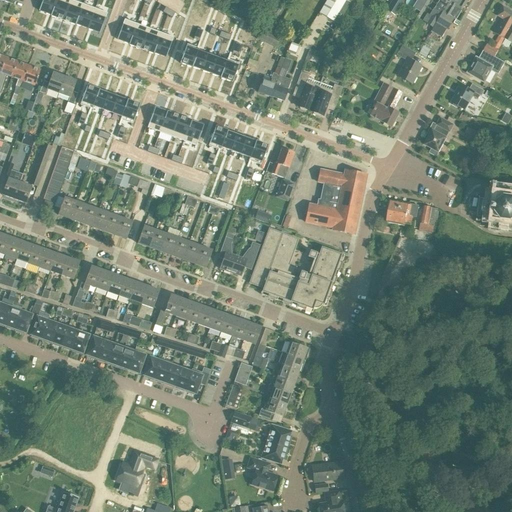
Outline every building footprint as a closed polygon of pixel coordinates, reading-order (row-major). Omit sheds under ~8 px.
[(42,0),(39,11),(44,13),(51,15),(56,0),(42,0)] [(51,15),(51,16),(63,20),(70,0),(56,0),(51,15)] [(72,0),(70,0),(63,20),(76,25),(76,24),(75,24),(83,4),(72,0)] [(259,0),(252,0),(249,7),(254,10),(259,0)] [(338,24),(350,3),(344,0),(327,0),(320,13),(338,24)] [(391,0),(386,10),(395,15),(403,0),(391,0)] [(449,16),(454,6),(461,10),(467,0),(449,0),(447,5),(441,13),(436,21),(435,23),(447,30),(454,19),(449,16)] [(281,5),(275,2),(270,11),(275,14),(281,5)] [(87,29),(95,8),(83,4),(75,24),(76,24),(87,29)] [(511,27),(511,12),(503,7),(497,16),(503,19),(501,22),(500,21),(494,33),(505,39),(510,30),(511,27)] [(95,8),(87,29),(100,33),(107,13),(95,8)] [(426,24),(432,28),(436,21),(441,13),(434,8),(429,15),(431,17),(426,24)] [(208,20),(216,24),(220,15),(212,12),(208,20)] [(153,28),(163,32),(167,18),(158,14),(153,28)] [(124,19),(117,40),(129,44),(137,24),(124,19)] [(225,19),(220,31),(221,31),(226,33),(230,21),(225,19)] [(234,19),(232,26),(243,30),(245,22),(234,19)] [(129,44),(129,45),(141,49),(149,28),(137,24),(129,44)] [(149,28),(141,49),(154,54),(154,53),(161,33),(149,28)] [(264,43),(270,31),(262,28),(257,39),(264,43)] [(161,33),(154,53),(166,58),(173,37),(161,33)] [(282,50),(286,38),(276,34),(272,46),(282,50)] [(295,51),(298,43),(292,41),(289,49),(295,51)] [(187,44),(180,63),(192,68),(192,67),(198,51),(199,48),(187,44)] [(495,57),(499,50),(488,44),(484,51),(495,57)] [(396,56),(402,59),(404,55),(411,59),(414,54),(401,47),(396,56)] [(198,51),(192,67),(202,71),(208,55),(198,51)] [(467,73),(485,84),(492,71),(498,75),(505,63),(495,57),(484,51),(483,51),(479,58),(476,57),(467,73)] [(208,55),(202,71),(211,74),(217,58),(208,55)] [(376,68),(381,58),(377,55),(371,65),(376,68)] [(0,73),(0,90),(6,75),(12,77),(17,62),(6,58),(0,73)] [(217,58),(211,74),(220,77),(226,61),(217,58)] [(220,77),(220,78),(232,82),(239,63),(227,59),(226,61),(220,77)] [(283,101),(291,81),(283,77),(285,70),(287,71),(291,61),(285,59),(283,64),(281,69),(279,75),(271,97),(283,101)] [(421,67),(407,59),(397,77),(411,84),(421,67)] [(17,62),(12,77),(18,80),(16,86),(15,86),(14,93),(18,95),(21,88),(21,87),(28,66),(17,62)] [(21,87),(21,88),(31,92),(34,85),(40,71),(28,66),(21,87)] [(279,75),(281,69),(277,67),(274,74),(273,73),(271,79),(264,76),(258,92),(271,97),(279,75)] [(40,92),(40,93),(44,94),(45,94),(47,90),(58,94),(64,77),(53,73),(49,83),(44,81),(40,92)] [(301,73),(293,93),(301,96),(297,107),(299,108),(300,110),(305,111),(306,110),(310,112),(320,84),(308,79),(309,76),(301,73)] [(64,77),(58,94),(69,98),(67,102),(73,104),(77,93),(71,91),(75,81),(64,77)] [(334,108),(342,89),(334,86),(333,89),(321,84),(323,78),(322,78),(320,84),(310,112),(313,113),(314,115),(318,117),(320,115),(323,116),(327,106),(334,108)] [(380,121),(391,127),(399,113),(392,110),(393,108),(394,109),(402,94),(383,83),(373,102),(376,104),(370,115),(380,121)] [(459,91),(452,103),(454,104),(453,105),(458,107),(465,110),(472,97),(478,100),(480,96),(481,96),(484,91),(472,84),(469,89),(460,85),(457,90),(459,91)] [(87,85),(80,105),(92,109),(93,106),(99,91),(99,90),(87,85)] [(99,91),(93,106),(103,110),(108,94),(99,91)] [(37,94),(34,103),(40,105),(43,96),(37,94)] [(108,94),(103,110),(112,113),(118,97),(108,94)] [(118,97),(112,113),(121,116),(127,101),(118,97)] [(121,116),(120,119),(132,124),(139,105),(127,100),(127,101),(121,116)] [(67,103),(64,112),(71,114),(75,105),(74,105),(73,104),(67,102),(67,103)] [(155,108),(147,128),(160,132),(167,112),(155,108)] [(167,112),(160,132),(172,137),(179,116),(167,111),(167,112)] [(179,116),(172,137),(184,141),(191,121),(192,121),(192,120),(179,116)] [(429,152),(436,156),(446,138),(449,132),(450,133),(454,125),(440,118),(437,124),(433,122),(429,129),(432,131),(424,145),(431,148),(429,152)] [(10,120),(8,125),(16,128),(18,123),(10,120)] [(191,121),(184,141),(196,146),(204,126),(192,121),(191,121)] [(504,129),(489,125),(487,135),(502,139),(504,129)] [(215,127),(208,146),(221,150),(222,148),(227,132),(228,131),(215,127)] [(227,132),(222,148),(231,151),(237,135),(227,132)] [(63,135),(60,133),(59,138),(55,136),(53,144),(59,146),(63,135)] [(21,143),(32,147),(35,138),(24,134),(21,143)] [(237,135),(231,151),(240,154),(246,138),(237,135)] [(246,138),(240,154),(249,158),(255,142),(246,138)] [(249,158),(248,161),(261,165),(268,146),(255,141),(255,142),(249,158)] [(0,147),(0,148),(8,151),(10,145),(2,142),(0,147)] [(289,167),(293,153),(281,149),(276,163),(275,162),(271,174),(284,178),(288,167),(289,167)] [(75,166),(79,154),(73,152),(69,164),(75,166)] [(39,155),(29,184),(37,187),(47,158),(48,158),(39,155)] [(86,172),(90,161),(80,158),(77,168),(86,172)] [(7,163),(3,175),(9,177),(13,166),(7,163)] [(117,174),(117,172),(107,168),(104,176),(114,180),(117,174)] [(332,230),(353,235),(366,175),(344,170),(343,175),(319,170),(317,183),(323,184),(319,207),(308,205),(305,223),(332,229),(332,230)] [(9,177),(2,196),(13,200),(19,183),(22,175),(11,171),(9,177)] [(123,174),(119,186),(126,188),(127,184),(131,186),(134,178),(123,174)] [(139,180),(134,178),(131,186),(137,188),(139,180)] [(275,198),(278,199),(288,202),(294,184),(282,180),(275,198)] [(19,183),(13,200),(24,204),(30,187),(19,183)] [(501,186),(499,185),(499,189),(496,188),(496,190),(498,190),(498,193),(495,193),(495,195),(492,194),(492,192),(491,192),(491,195),(488,194),(487,196),(490,197),(489,200),(480,199),(477,216),(485,217),(485,219),(488,219),(487,222),(489,222),(489,220),(491,220),(491,223),(494,223),(494,226),(492,225),(491,227),(494,228),(493,230),(495,230),(495,228),(511,230),(511,189),(501,188),(501,186)] [(168,190),(166,198),(172,200),(175,192),(168,190)] [(221,202),(223,196),(216,193),(214,199),(221,202)] [(182,204),(179,213),(186,216),(189,206),(192,198),(187,197),(187,198),(186,199),(184,205),(182,204)] [(69,220),(75,202),(64,198),(57,216),(69,220)] [(192,198),(189,206),(194,208),(197,201),(197,200),(192,198)] [(42,208),(49,210),(50,211),(52,204),(44,201),(42,208)] [(390,201),(388,212),(411,216),(416,217),(418,206),(411,205),(408,205),(408,204),(390,201)] [(80,224),(86,206),(75,202),(69,220),(80,224)] [(91,228),(98,210),(86,206),(80,224),(91,228)] [(214,206),(211,214),(212,215),(217,217),(217,216),(218,213),(220,209),(220,208),(214,206)] [(431,208),(423,206),(421,215),(419,224),(434,227),(437,209),(431,208)] [(103,232),(109,214),(98,210),(91,228),(103,232)] [(259,221),(262,212),(257,211),(254,219),(259,221)] [(411,216),(388,212),(386,222),(404,226),(404,224),(410,225),(411,216)] [(109,214),(103,232),(114,236),(120,218),(109,214)] [(276,226),(285,229),(289,218),(280,215),(276,226)] [(120,218),(114,236),(125,240),(132,222),(120,218)] [(143,226),(136,244),(148,248),(154,230),(143,226)] [(166,234),(159,252),(171,256),(177,238),(179,232),(169,228),(167,234),(166,234)] [(412,238),(413,230),(401,228),(400,236),(412,238)] [(269,229),(258,258),(249,283),(263,288),(262,292),(269,294),(268,297),(276,300),(277,297),(284,300),(283,303),(290,305),(291,302),(297,305),(296,307),(304,310),(305,307),(312,310),(313,308),(314,308),(316,308),(317,308),(318,308),(319,307),(321,306),(321,304),(323,305),(325,298),(328,299),(331,291),(328,290),(331,284),(333,285),(336,277),(334,276),(336,270),(338,271),(341,263),(339,262),(341,255),(321,248),(319,255),(310,251),(307,259),(312,261),(308,275),(301,272),(298,279),(292,277),(296,267),(289,265),(298,239),(269,229)] [(159,252),(166,234),(154,230),(148,248),(159,252)] [(218,258),(218,257),(223,258),(219,269),(230,272),(236,256),(231,254),(231,244),(234,235),(226,233),(218,258)] [(0,234),(0,253),(5,256),(11,238),(6,237),(5,239),(0,237),(0,235),(0,234)] [(11,239),(11,238),(5,256),(16,260),(21,245),(22,242),(17,241),(17,243),(11,241),(11,239)] [(177,238),(171,256),(182,260),(188,242),(177,238)] [(188,242),(182,260),(194,264),(200,246),(188,242)] [(241,276),(244,266),(251,268),(250,270),(251,270),(259,245),(252,243),(249,252),(247,251),(241,258),(236,256),(230,272),(241,276)] [(16,260),(14,265),(25,269),(33,249),(34,247),(33,246),(29,245),(28,247),(21,245),(16,260)] [(212,250),(200,246),(194,264),(205,268),(212,250)] [(25,269),(25,270),(36,274),(39,268),(44,253),(45,251),(45,250),(40,249),(39,251),(33,249),(25,269)] [(44,253),(39,268),(50,272),(56,254),(51,253),(50,255),(44,253)] [(56,254),(50,272),(61,276),(67,258),(62,257),(61,259),(55,257),(56,255),(56,254)] [(73,280),(79,263),(73,261),(73,263),(67,261),(68,259),(67,258),(61,276),(73,280)] [(90,266),(82,289),(88,291),(89,286),(96,288),(101,273),(102,271),(102,270),(97,269),(96,271),(90,269),(91,266),(90,266)] [(107,292),(113,274),(108,273),(107,275),(101,273),(96,288),(107,292)] [(118,296),(124,279),(119,277),(119,279),(113,277),(113,275),(113,274),(107,292),(118,296)] [(15,280),(9,278),(6,287),(12,288),(15,280)] [(129,300),(136,283),(131,281),(130,283),(124,281),(125,279),(124,279),(118,296),(129,300)] [(141,304),(147,287),(142,285),(141,287),(135,285),(136,283),(129,300),(141,304)] [(32,286),(29,294),(35,295),(37,287),(32,286)] [(152,308),(159,291),(153,289),(152,291),(146,289),(147,287),(141,304),(152,308)] [(61,291),(59,299),(66,301),(69,293),(61,291)] [(55,293),(52,301),(58,302),(60,294),(55,293)] [(170,295),(164,312),(160,311),(155,325),(161,328),(165,317),(167,318),(169,314),(175,316),(181,299),(177,297),(176,299),(170,297),(170,295)] [(72,307),(78,309),(80,302),(81,299),(75,297),(72,307)] [(175,316),(187,320),(193,303),(188,301),(187,303),(181,301),(182,299),(181,299),(175,316)] [(193,303),(187,320),(198,324),(204,307),(199,305),(198,307),(192,305),(193,303)] [(4,325),(11,308),(0,304),(0,305),(0,325),(1,326),(2,324),(4,325)] [(90,304),(87,312),(93,313),(95,305),(90,304)] [(31,315),(28,323),(34,325),(30,335),(31,335),(31,337),(38,339),(38,337),(41,338),(47,321),(49,316),(39,312),(40,310),(33,307),(31,315)] [(205,307),(204,307),(198,324),(209,329),(216,311),(211,309),(210,311),(204,309),(205,307)] [(11,308),(4,325),(5,325),(4,327),(11,330),(12,328),(14,329),(21,312),(11,308)] [(113,311),(110,319),(116,320),(116,319),(118,312),(113,311)] [(216,311),(209,329),(221,333),(227,315),(222,313),(221,315),(215,313),(216,311)] [(25,333),(28,323),(31,315),(21,312),(14,329),(15,329),(14,331),(21,333),(22,332),(25,333)] [(232,336),(232,337),(238,319),(233,317),(233,319),(226,317),(227,315),(221,333),(232,336)] [(136,318),(133,326),(139,328),(141,320),(136,318)] [(232,337),(232,336),(230,343),(235,345),(237,338),(243,341),(250,323),(245,321),(244,323),(238,321),(239,319),(238,319),(232,337)] [(47,321),(41,338),(41,339),(41,340),(48,343),(48,341),(51,342),(57,325),(47,321)] [(103,321),(101,330),(107,331),(109,323),(103,321)] [(255,345),(261,327),(256,325),(255,327),(249,325),(250,323),(243,341),(255,345)] [(57,325),(51,342),(51,344),(58,347),(59,345),(61,346),(67,328),(57,325)] [(120,326),(118,333),(128,336),(129,333),(130,330),(120,326)] [(71,349),(77,332),(67,328),(61,346),(62,346),(61,348),(68,350),(69,348),(71,349)] [(176,330),(171,329),(168,337),(174,338),(176,330)] [(271,338),(273,332),(265,329),(259,345),(265,347),(269,337),(271,338)] [(129,333),(128,336),(138,340),(140,333),(130,330),(129,333)] [(82,353),(88,336),(77,332),(71,349),(72,350),(71,351),(78,354),(79,352),(82,353)] [(97,358),(103,341),(92,337),(86,355),(89,356),(88,358),(96,360),(96,358),(97,358)] [(157,338),(156,341),(154,346),(163,349),(166,341),(157,338)] [(103,341),(97,358),(99,359),(99,361),(106,364),(106,362),(107,362),(113,345),(103,341)] [(167,350),(175,352),(178,344),(169,342),(167,350)] [(307,349),(297,345),(290,342),(286,354),(303,360),(304,356),(306,356),(309,349),(307,349)] [(214,351),(213,354),(224,358),(226,355),(227,352),(220,350),(222,345),(217,343),(214,351)] [(185,347),(178,344),(175,352),(183,355),(185,347)] [(113,345),(107,362),(109,363),(109,365),(116,368),(117,366),(123,349),(113,345)] [(259,345),(257,350),(255,355),(262,357),(265,347),(259,345)] [(147,365),(147,366),(150,358),(152,353),(135,347),(133,352),(127,369),(130,370),(129,372),(136,375),(137,373),(138,373),(141,363),(147,365)] [(188,357),(195,359),(198,351),(191,348),(188,357)] [(127,369),(133,352),(123,349),(117,366),(120,367),(119,369),(126,371),(127,369)] [(206,353),(198,351),(195,359),(203,361),(206,353)] [(282,352),(278,364),(282,365),(299,371),(300,367),(302,368),(304,361),(303,360),(286,354),(282,352)] [(262,357),(255,355),(252,364),(260,367),(263,358),(262,357)] [(154,379),(160,362),(150,358),(147,366),(143,375),(146,376),(145,378),(152,381),(153,379),(154,379)] [(160,362),(154,379),(156,380),(156,382),(163,384),(163,382),(164,383),(170,365),(171,363),(161,359),(160,362)] [(236,375),(247,379),(250,372),(247,371),(249,367),(240,363),(236,375)] [(299,371),(282,365),(278,364),(277,364),(276,368),(280,370),(278,376),(295,382),(299,371)] [(173,386),(174,386),(180,369),(170,365),(164,383),(166,384),(166,385),(173,388),(173,386)] [(190,373),(184,390),(187,391),(186,393),(193,395),(194,393),(195,394),(198,384),(204,386),(209,372),(210,370),(203,368),(202,371),(202,373),(192,369),(190,373)] [(184,390),(190,373),(180,369),(174,386),(177,387),(176,389),(183,392),(184,390)] [(247,379),(236,375),(233,382),(244,386),(247,379)] [(290,394),(295,382),(278,376),(273,387),(290,394)] [(239,388),(232,386),(226,401),(233,404),(239,388)] [(270,399),(286,405),(290,394),(273,387),(269,386),(267,391),(272,393),(270,399)] [(270,416),(274,414),(282,417),(286,405),(270,399),(265,410),(263,409),(261,410),(258,417),(269,420),(270,416)] [(234,412),(230,423),(247,429),(251,418),(234,412)] [(266,442),(287,448),(290,441),(288,441),(291,430),(271,424),(269,431),(270,431),(266,442)] [(287,448),(266,442),(263,452),(262,452),(260,459),(280,465),(283,455),(285,455),(287,448)] [(120,466),(116,478),(118,478),(117,481),(122,483),(119,490),(130,494),(129,495),(133,497),(133,495),(137,497),(144,475),(141,474),(144,465),(154,469),(157,461),(135,453),(129,467),(123,464),(122,467),(120,466)] [(246,469),(255,471),(250,485),(272,492),(277,476),(268,473),(270,464),(249,458),(246,469)] [(341,463),(312,466),(314,482),(343,479),(341,463)] [(234,473),(233,466),(222,468),(223,474),(234,473)] [(43,467),(40,473),(52,477),(54,471),(43,467)] [(327,492),(327,489),(326,484),(314,485),(315,493),(327,492)] [(342,511),(341,500),(339,490),(326,493),(328,502),(317,504),(318,509),(317,509),(317,511),(342,511)] [(48,507),(46,511),(72,511),(78,498),(63,492),(57,510),(48,507)] [(237,500),(234,497),(229,498),(230,506),(238,504),(237,500)]
